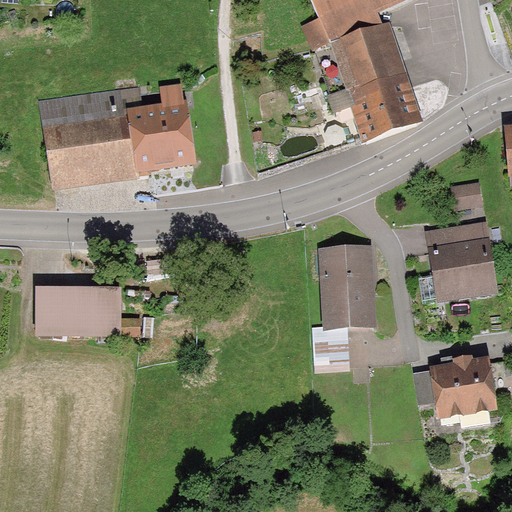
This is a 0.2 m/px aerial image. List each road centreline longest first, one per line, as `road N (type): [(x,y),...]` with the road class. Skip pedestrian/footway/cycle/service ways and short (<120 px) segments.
road 1 (tertiary): [(0,225),(175,227),(296,204),(352,184),(494,105)]
road 2 (track): [(224,0),(237,217)]
